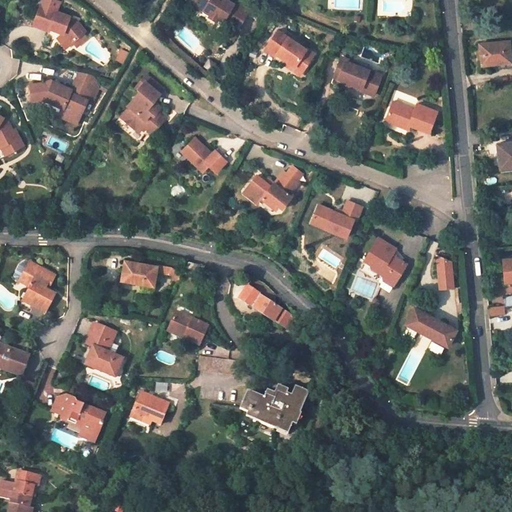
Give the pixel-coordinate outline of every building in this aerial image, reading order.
[(55,0),(44,0),(34,24),(49,31),(51,25),(64,32),(65,35),(74,46),(87,32),(80,26),(69,21),(71,18),(58,11),(62,3),(55,0)] [(193,0),(194,0),(195,5),(209,13),(208,16),(215,20),(217,18),(222,21),(223,19),(237,28),(247,12),(225,0),(193,0)] [(195,5),(194,7),(208,16),(209,13),(195,5)] [(277,30),(264,49),(274,56),(276,53),(286,61),(302,72),(314,54),(306,48),(305,49),(277,30)] [(511,55),(510,55),(508,39),(479,42),(481,63),(498,62),(498,67),(511,65),(511,55)] [(333,77),(338,78),(346,59),(342,57),(333,77)] [(352,87),(373,94),(381,75),(356,65),(357,63),(346,59),(338,78),(346,81),(353,84),(352,87)] [(286,61),(284,64),(300,75),(302,72),(286,61)] [(79,71),(75,81),(91,88),(92,85),(99,88),(100,87),(96,81),(96,79),(95,77),(94,76),(92,75),(91,75),(79,71)] [(167,84),(147,72),(139,86),(146,90),(140,100),(141,101),(132,116),(134,123),(146,130),(153,128),(155,130),(156,128),(159,123),(167,127),(174,116),(170,114),(165,115),(162,114),(168,105),(159,97),(167,84)] [(63,107),(62,110),(80,118),(81,115),(88,98),(87,98),(88,95),(95,98),(99,88),(92,85),(91,88),(75,81),(72,88),(48,78),(46,82),(31,84),(33,100),(45,99),(63,107)] [(414,109),(393,100),(387,115),(395,118),(393,123),(404,127),(405,123),(410,125),(428,134),(437,112),(416,103),(414,109)] [(80,118),(62,110),(60,116),(77,123),(80,118)] [(3,116),(0,114),(0,155),(23,144),(14,127),(12,128),(10,123),(2,119),(3,116)] [(159,123),(156,128),(164,132),(167,127),(159,123)] [(192,137),(180,150),(202,170),(207,164),(214,170),(224,158),(213,148),(210,152),(192,137)] [(511,142),(497,144),(499,166),(511,164),(511,142)] [(292,166),(286,173),(297,181),(302,174),(292,166)] [(283,206),(291,197),(288,195),(298,182),(297,181),(286,173),(284,171),(274,183),(273,183),(270,186),(265,182),(257,175),(251,182),(254,186),(247,194),(258,203),(259,201),(262,197),(275,208),(276,209),(278,206),(280,204),(283,206)] [(251,182),(244,191),(247,194),(254,186),(251,182)] [(262,197),(259,201),(272,211),(275,208),(262,197)] [(318,205),(312,218),(326,224),(324,228),(346,237),(353,219),(356,221),(362,206),(347,200),(342,211),(341,214),(335,212),(318,205)] [(326,224),(312,218),(310,223),(324,228),(326,224)] [(395,249),(378,237),(363,260),(370,263),(371,267),(383,279),(393,285),(406,264),(399,260),(395,260),(393,251),(395,249)] [(172,265),(128,254),(123,273),(154,282),(158,268),(169,271),(180,279),(183,273),(172,265)] [(450,262),(435,256),(439,290),(452,289),(450,262)] [(196,267),(197,260),(189,258),(186,265),(196,267)] [(511,258),(503,259),(504,280),(511,279),(511,258)] [(46,287),(53,274),(33,264),(29,270),(26,269),(20,281),(30,286),(24,299),(46,311),(56,292),(49,288),(46,287)] [(49,288),(56,275),(53,274),(46,287),(49,288)] [(254,291),(256,287),(252,285),(250,288),(246,285),(238,298),(273,321),(274,320),(290,330),(298,317),(291,312),(290,313),(254,291)] [(511,295),(503,296),(504,305),(511,304),(511,295)] [(413,308),(404,323),(415,329),(417,326),(424,330),(422,332),(429,336),(431,333),(437,337),(436,340),(447,345),(455,330),(438,321),(437,323),(432,320),(433,318),(413,308)] [(178,309),(170,326),(185,334),(184,337),(200,344),(209,324),(178,309)] [(116,331),(94,322),(85,344),(93,346),(89,356),(94,358),(96,362),(94,367),(115,375),(123,357),(107,351),(116,331)] [(170,326),(169,329),(184,337),(185,334),(170,326)] [(0,367),(2,366),(4,370),(19,376),(26,356),(8,349),(5,350),(2,343),(0,343),(0,367)] [(239,373),(240,359),(201,355),(199,369),(239,373)] [(94,358),(89,356),(86,364),(94,367),(96,362),(94,358)] [(32,383),(20,379),(17,389),(28,393),(32,383)] [(274,425),(288,432),(296,415),(300,416),(310,395),(297,388),(292,398),(287,395),(290,391),(280,386),(275,394),(268,390),(265,397),(248,390),(239,408),(259,418),(258,422),(271,430),(274,425)] [(169,401),(141,389),(133,411),(152,419),(161,422),(169,401)] [(67,418),(83,425),(82,426),(97,433),(102,420),(101,419),(105,412),(82,402),(81,405),(75,402),(77,399),(74,395),(65,391),(64,396),(57,393),(51,407),(68,415),(67,418)] [(150,422),(152,419),(133,411),(131,415),(150,422)] [(97,433),(82,426),(79,433),(94,439),(97,433)] [(17,485),(2,482),(0,489),(33,498),(35,486),(40,487),(42,476),(21,471),(17,485)] [(33,498),(0,489),(0,491),(0,498),(13,501),(10,511),(33,511),(34,509),(30,507),(33,498)]
